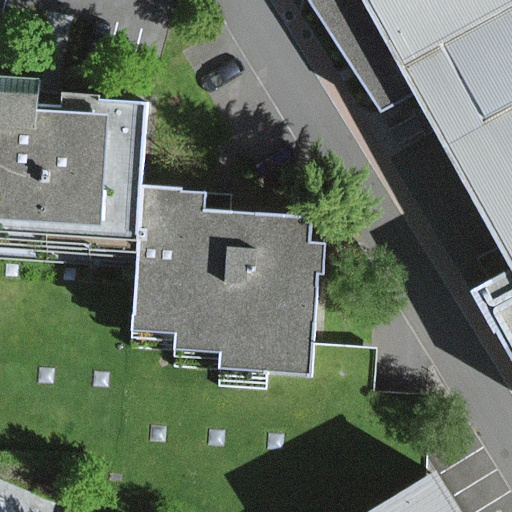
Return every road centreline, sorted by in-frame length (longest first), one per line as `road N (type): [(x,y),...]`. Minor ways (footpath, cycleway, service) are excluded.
road 1 (residential): [(239,0),(511,449)]
road 2 (unknown): [(0,385),(26,449),(14,511)]
